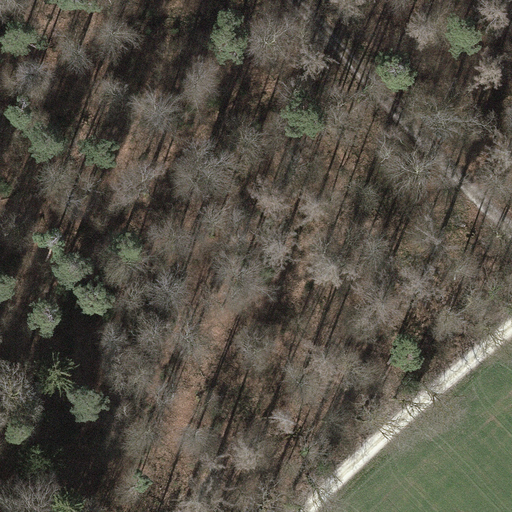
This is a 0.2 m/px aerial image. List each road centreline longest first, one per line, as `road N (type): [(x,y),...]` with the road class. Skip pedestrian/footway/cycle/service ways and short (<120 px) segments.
road 1 (track): [(511,220),(289,0)]
road 2 (track): [(511,327),(388,424),(302,511)]
